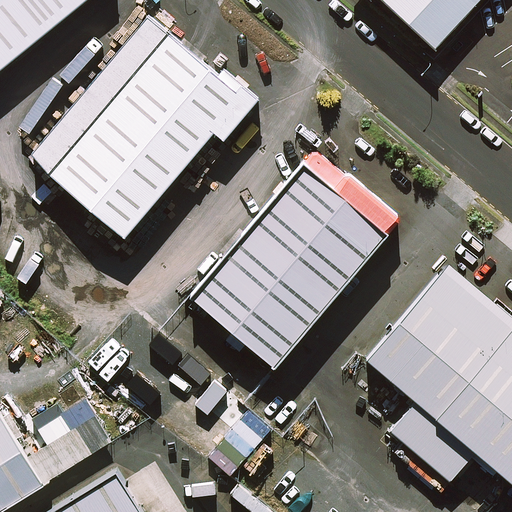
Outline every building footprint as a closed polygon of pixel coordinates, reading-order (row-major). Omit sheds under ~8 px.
[(0,0),(0,59),(74,0),(0,0)] [(384,0),(429,42),(468,0),(384,0)] [(163,29),(46,163),(121,227),(238,93),(163,29)] [(380,224),(300,156),(187,287),(266,355),(380,224)] [(28,254),(0,230),(0,270),(8,277),(28,254)] [(511,310),(447,254),(363,350),(413,393),(389,421),(449,473),(473,445),(511,478),(511,310)] [(0,412),(0,501),(40,476),(0,412)] [(130,511),(104,471),(37,511),(130,511)]
